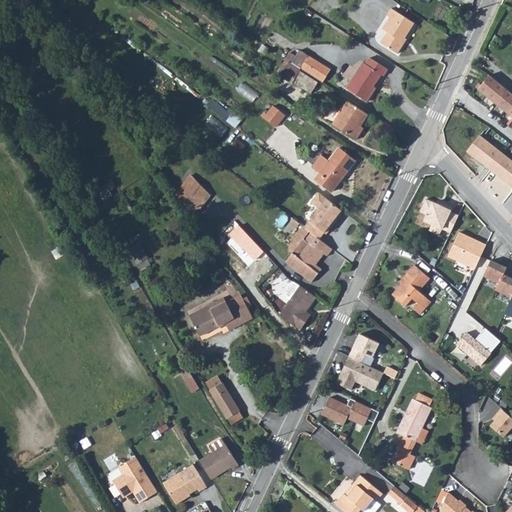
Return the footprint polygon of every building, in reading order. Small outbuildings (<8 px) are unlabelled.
[(387,32),(381,43),(398,54),(404,44),(402,43),(415,23),(392,8),(387,15),(390,17),(382,29),(387,32)] [(309,55),(301,68),(323,82),(331,69),(309,55)] [(363,62),(346,89),(367,102),(376,87),(374,86),(381,74),(383,76),(388,69),(370,57),(366,64),(363,62)] [(290,62),(282,76),(293,82),(299,71),(300,68),(290,62)] [(299,71),(293,82),(311,94),(318,82),(299,71)] [(511,95),(499,85),(492,79),(480,93),(511,117),(511,95)] [(254,99),(259,92),(243,81),(238,89),(254,99)] [(368,114),(348,101),(333,125),(356,140),(362,131),(359,129),(368,114)] [(286,115),(274,106),(267,114),(264,112),(261,115),(276,127),(286,115)] [(481,138),(469,154),(492,173),(505,156),(481,138)] [(233,145),(241,151),(246,145),(237,139),(233,145)] [(329,161),(321,156),(313,165),(314,168),(319,173),(315,178),(332,192),(347,172),(346,171),(348,168),(350,169),(356,161),(338,148),(329,161)] [(511,162),(505,156),(492,173),(511,188),(511,162)] [(176,195),(193,217),(211,195),(191,175),(176,195)] [(117,194),(111,181),(99,186),(104,199),(117,194)] [(344,212),(319,192),(311,202),(319,209),(304,227),(306,228),(319,239),(324,232),(327,234),(344,212)] [(451,207),(439,202),(438,204),(426,199),(420,212),(427,214),(424,221),(431,224),(429,230),(440,235),(443,230),(452,234),(459,216),(449,212),(451,207)] [(264,251),(242,228),(233,236),(255,260),(264,251)] [(319,239),(306,228),(306,229),(302,229),(289,246),(290,250),(293,253),(286,262),(312,282),(319,273),(313,268),(324,254),(327,256),(333,249),(319,239)] [(460,232),(448,256),(475,269),(487,244),(460,232)] [(139,242),(129,247),(138,264),(148,258),(139,242)] [(508,267),(491,260),(484,276),(500,283),(497,290),(511,296),(511,278),(504,275),(508,267)] [(400,279),(388,295),(402,306),(409,297),(415,302),(410,307),(417,313),(427,300),(415,290),(425,277),(409,264),(398,277),(400,279)] [(286,297),(291,300),(280,316),(295,326),(296,325),(301,329),(311,315),(306,312),(316,296),(294,282),(285,294),(286,297)] [(216,305),(191,318),(200,336),(220,326),(220,327),(235,319),(238,325),(253,317),(241,295),(230,301),(232,303),(228,305),(224,297),(214,302),(216,305)] [(467,332),(456,344),(481,366),(492,353),(491,353),(501,341),(486,328),(476,339),(467,332)] [(380,341),(360,333),(350,356),(363,361),(366,353),(374,356),(380,341)] [(363,361),(350,356),(346,365),(347,365),(343,375),(342,374),(338,383),(354,389),(357,381),(378,389),(386,371),(363,361)] [(181,358),(174,362),(177,367),(184,363),(181,358)] [(184,363),(177,367),(192,393),(200,388),(184,363)] [(206,383),(228,418),(240,411),(218,376),(206,383)] [(422,390),(419,397),(433,402),(435,396),(422,390)] [(350,404),(333,396),(325,414),(348,424),(351,417),(368,425),(371,418),(378,421),(383,410),(353,397),(350,404)] [(402,430),(410,433),(420,437),(426,424),(435,403),(433,402),(419,397),(416,396),(402,430)] [(505,431),(511,422),(511,410),(502,403),(497,410),(500,412),(492,421),(505,431)] [(240,411),(228,418),(232,424),(243,417),(240,411)] [(426,424),(420,437),(427,440),(433,427),(426,424)] [(410,433),(405,446),(415,450),(420,437),(410,433)] [(209,446),(213,452),(226,444),(222,438),(209,446)] [(213,452),(200,460),(211,479),(231,467),(232,469),(239,465),(226,444),(213,452)] [(415,450),(405,446),(403,445),(398,459),(415,466),(421,452),(415,450)] [(136,457),(119,468),(109,474),(122,495),(127,496),(133,492),(140,503),(158,492),(136,457)] [(193,464),(164,483),(177,504),(191,495),(190,494),(198,488),(200,491),(207,487),(193,464)] [(343,490),(335,501),(349,511),(370,511),(380,500),(375,497),(382,489),(359,472),(353,480),(354,481),(346,492),(343,490)] [(394,478),(388,486),(402,495),(408,487),(394,478)] [(425,499),(408,487),(402,495),(402,496),(412,503),(409,507),(416,511),(425,499)] [(456,487),(449,504),(455,509),(454,510),(457,511),(462,511),(464,511),(465,511),(486,511),(488,508),(480,502),(479,504),(473,499),(474,498),(467,493),(466,494),(456,487)] [(442,488),(434,509),(440,511),(448,490),(442,488)]
